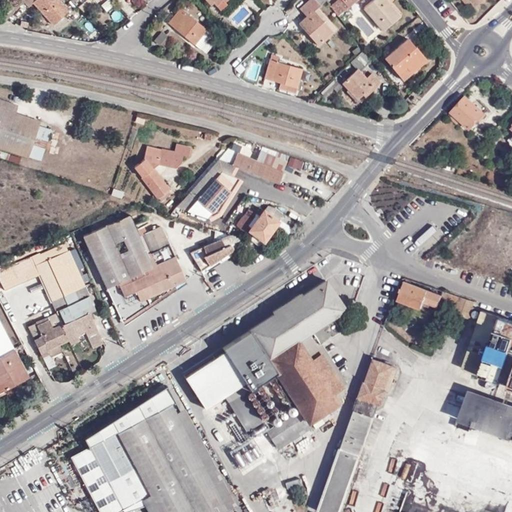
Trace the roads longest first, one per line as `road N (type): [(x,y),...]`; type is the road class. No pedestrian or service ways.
road 1 (secondary): [(0,448),(290,260),(327,225)]
road 2 (residential): [(0,79),(222,129),(366,179)]
road 3 (unclassified): [(400,140),(212,80)]
road 4 (unclassified): [(378,247),(511,304)]
